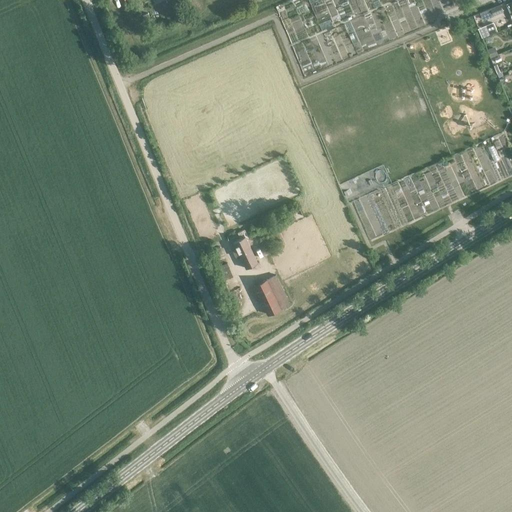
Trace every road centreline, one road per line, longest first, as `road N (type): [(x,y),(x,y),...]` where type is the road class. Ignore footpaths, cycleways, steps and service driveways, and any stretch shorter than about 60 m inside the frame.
road 1 (unclassified): [(246,381),(85,0)]
road 2 (secondary): [(246,381),(511,212)]
road 3 (secondary): [(77,511),(246,381)]
